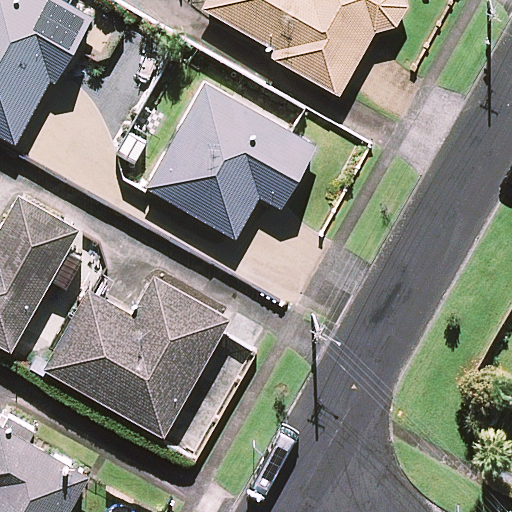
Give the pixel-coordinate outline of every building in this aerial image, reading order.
[(91,18),(60,0),(0,0),(0,132),(19,143),(91,18)] [(213,0),(208,9),(280,50),(276,57),(343,94),(381,30),(390,28),(393,26),(397,25),(400,23),(402,21),(405,18),(407,15),(409,12),(410,9),(411,5),(411,2),(411,0),(213,0)] [(319,147),(205,85),(149,187),(240,237),(262,195),(286,208),(319,147)] [(0,341),(15,350),(81,232),(22,199),(0,236),(0,341)] [(233,320),(159,278),(137,317),(92,292),(49,369),(168,436),(233,320)] [(73,511),(93,477),(1,427),(0,428),(0,511),(73,511)]
